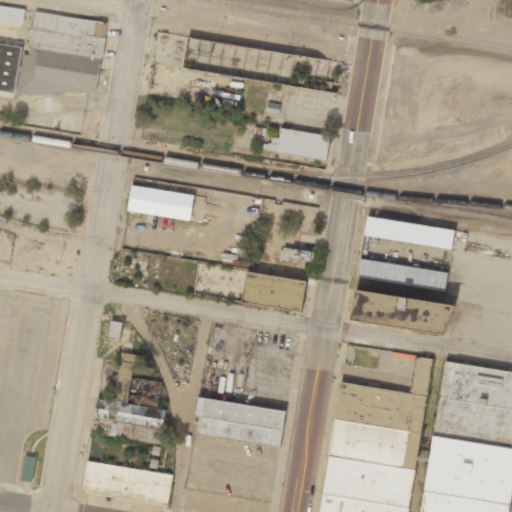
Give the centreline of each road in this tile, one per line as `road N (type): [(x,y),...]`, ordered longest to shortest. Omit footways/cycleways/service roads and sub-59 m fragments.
road 1 (residential): [(55,511),(112,152)]
road 2 (residential): [(349,180),(295,511)]
road 3 (residential): [(0,276),(326,330)]
road 4 (residential): [(326,330),(511,360)]
road 5 (residential): [(349,180),(377,0)]
road 6 (residential): [(112,152),(137,0)]
